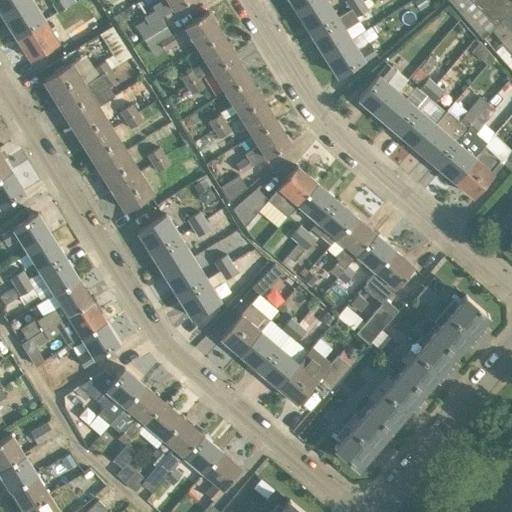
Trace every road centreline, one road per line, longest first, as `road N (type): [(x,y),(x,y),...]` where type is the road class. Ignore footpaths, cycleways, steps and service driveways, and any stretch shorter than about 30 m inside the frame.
road 1 (residential): [(360,509),(149,328),(0,78)]
road 2 (residential): [(243,0),(296,86),(511,284)]
road 3 (residential): [(360,509),(511,329)]
